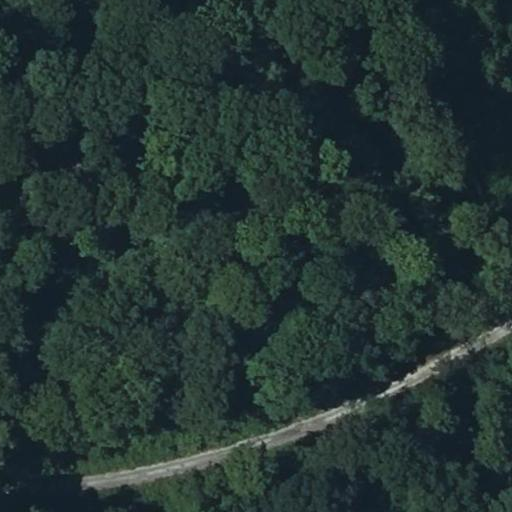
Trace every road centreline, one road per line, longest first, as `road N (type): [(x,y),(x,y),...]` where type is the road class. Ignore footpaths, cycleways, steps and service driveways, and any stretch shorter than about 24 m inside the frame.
road 1 (track): [(0,506),(127,503),(330,438),(511,327)]
road 2 (track): [(381,0),(511,282)]
